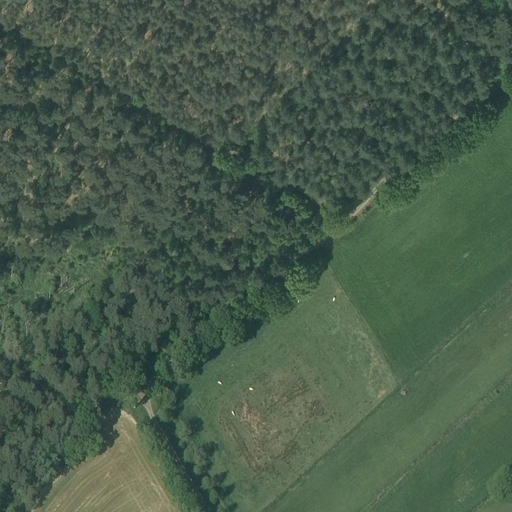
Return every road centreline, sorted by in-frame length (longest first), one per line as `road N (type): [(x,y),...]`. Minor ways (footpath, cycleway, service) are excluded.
road 1 (track): [(142,397),(272,271),(338,227),(511,71)]
road 2 (track): [(0,21),(289,182),(338,227)]
road 3 (track): [(103,75),(0,242)]
road 4 (track): [(142,397),(209,511)]
